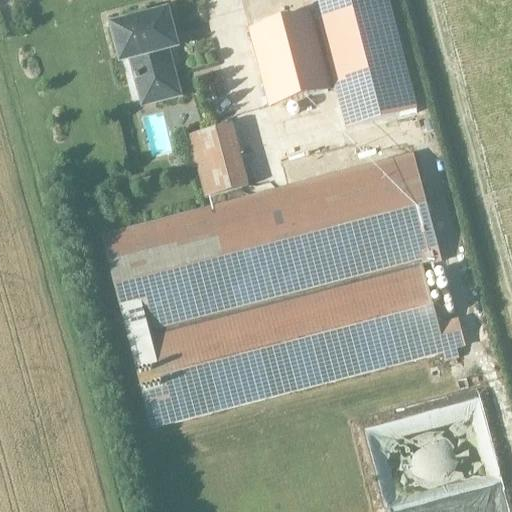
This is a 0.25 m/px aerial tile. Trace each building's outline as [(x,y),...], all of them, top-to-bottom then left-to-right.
[(313,0),(317,14),(249,31),(269,108),(335,92),(345,131),(417,113),(407,74),(388,0),(313,0)] [(130,23),(112,27),(121,62),(131,60),(139,94),(140,94),(144,107),(178,98),(166,51),(176,49),(167,14),(148,18),(147,11),(129,16),(130,23)] [(189,137),(204,199),(247,188),(231,126),(189,137)] [(422,265),(441,260),(413,156),(101,237),(151,430),(443,354),(445,364),(459,360),(456,350),(465,348),(458,321),(438,326),(422,265)] [(477,398),(362,423),(379,500),(390,497),(377,436),(466,418),(471,442),(486,439),(477,398)] [(388,502),(390,511),(432,511),(500,499),(496,481),(388,502)]
